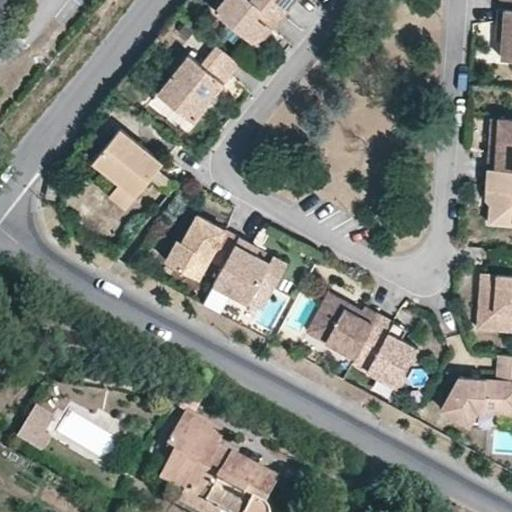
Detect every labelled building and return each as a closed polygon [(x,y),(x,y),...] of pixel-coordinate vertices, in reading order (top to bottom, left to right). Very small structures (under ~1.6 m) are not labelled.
[(277,24),(285,15),(280,11),(269,2),(264,7),(255,0),(225,0),(217,11),(260,46),(269,34),(264,29),(267,24),(273,29),(277,24)] [(255,0),(264,7),(269,2),(280,11),(287,2),(292,6),(296,0),(255,0)] [(511,0),(501,0),(501,8),(511,8),(511,0)] [(292,6),(287,2),(280,11),(285,15),(292,6)] [(511,8),(501,8),(500,26),(506,26),(505,40),(505,48),(504,59),(511,59),(511,8)] [(273,29),(267,24),(264,29),(269,34),(273,29)] [(243,64),(219,45),(204,64),(191,54),(160,92),(196,121),(222,89),(243,64)] [(511,119),(501,118),(500,135),(493,134),(492,144),(490,167),(511,168),(511,119)] [(501,118),(494,118),(493,134),(500,135),(501,118)] [(146,146),(123,127),(96,161),(122,182),(139,195),(153,177),(161,168),(166,162),(146,146)] [(511,168),(490,167),(489,184),(488,199),(493,204),(491,223),(511,224),(511,168)] [(180,183),(161,168),(153,177),(173,193),(180,183)] [(51,176),(46,196),(57,199),(62,179),(51,176)] [(129,207),(139,195),(122,182),(113,194),(129,207)] [(220,225),(200,214),(189,234),(185,240),(181,238),(169,260),(201,278),(212,258),(226,265),(241,237),(220,225)] [(258,254),(252,251),(255,244),(241,237),(226,265),(216,283),(252,302),(262,282),(275,289),(290,263),(276,255),(272,262),(258,254)] [(259,246),(255,244),(252,251),(258,254),(262,248),(259,246)] [(511,274),(483,272),(482,285),(480,325),(481,327),(511,329),(511,274)] [(362,314),(348,307),(350,302),(331,291),(310,331),(358,357),(382,313),(367,305),(364,309),(362,314)] [(358,306),(350,302),(348,307),(362,314),(364,309),(358,306)] [(400,385),(420,347),(404,338),(391,331),(397,321),(382,313),(358,357),(356,361),(400,385)] [(404,338),(409,328),(397,321),(391,331),(404,338)] [(511,412),(511,354),(501,354),(499,379),(473,377),(461,376),(443,409),(472,424),(480,410),(511,412)] [(175,382),(131,369),(129,378),(174,390),(175,382)] [(39,452),(57,418),(33,406),(15,440),(39,452)] [(269,511),(268,509),(264,506),(278,476),(220,446),(228,429),(187,409),(167,446),(176,451),(162,479),(186,491),(222,510),(226,511),(269,511)] [(197,511),(220,511),(222,510),(186,491),(180,503),(197,511)]
